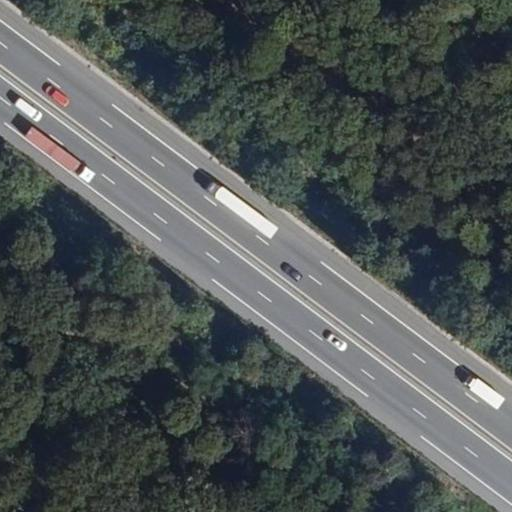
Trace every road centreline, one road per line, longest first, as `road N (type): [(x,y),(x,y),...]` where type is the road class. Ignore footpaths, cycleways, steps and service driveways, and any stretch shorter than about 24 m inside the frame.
road 1 (motorway): [(0,102),(511,488)]
road 2 (motorway): [(511,424),(0,39)]
road 3 (unknown): [(0,327),(107,344),(305,449),(391,511)]
